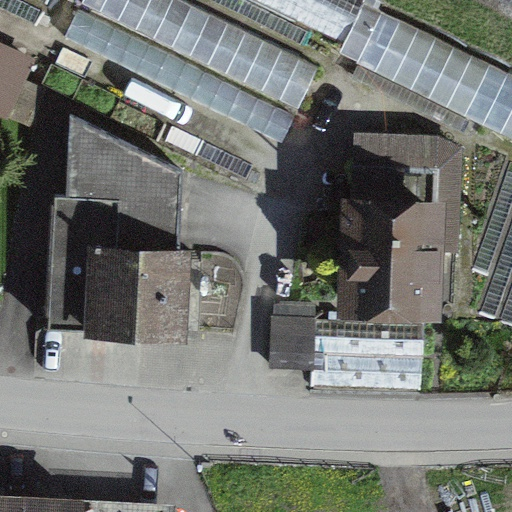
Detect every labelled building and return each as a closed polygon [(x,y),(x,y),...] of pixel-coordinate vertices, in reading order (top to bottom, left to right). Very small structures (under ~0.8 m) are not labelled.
[(182,0),(81,0),(80,2),(297,108),(317,66),(182,0)] [(258,0),(343,42),(363,0),(258,0)] [(511,75),(381,11),(356,62),(511,138),(511,75)] [(47,327),(180,334),(184,251),(179,250),(183,169),(68,112),(64,194),(54,194),(47,327)] [(349,301),(450,305),(458,148),(435,138),(393,136),(391,168),(354,166),(349,301)] [(271,365),(310,366),(310,385),(420,389),(423,323),(273,317),(271,365)] [(79,511),(80,503),(0,498),(0,511),(79,511)]
